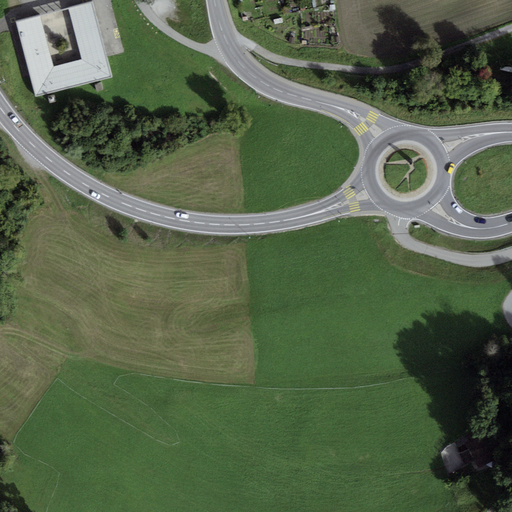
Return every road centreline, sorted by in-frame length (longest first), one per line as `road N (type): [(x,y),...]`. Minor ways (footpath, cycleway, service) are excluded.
road 1 (secondary): [(0,107),(80,182),(166,218),(291,220),(377,187)]
road 2 (unclassified): [(391,142),(345,109),(276,90),(247,71),(231,52),(214,0)]
road 3 (track): [(400,202),(399,229),(408,242),(465,259),(511,252)]
